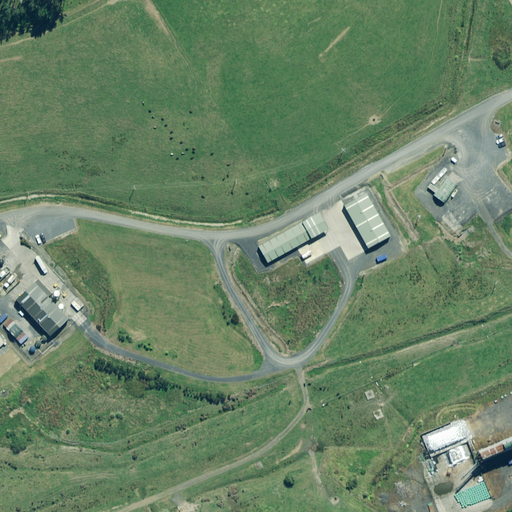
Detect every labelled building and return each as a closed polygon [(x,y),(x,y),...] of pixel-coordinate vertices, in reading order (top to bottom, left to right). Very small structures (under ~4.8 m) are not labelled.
[(421,149),(411,155),(417,163),(426,158),(421,149)] [(457,186),(447,178),(439,190),(437,188),(431,184),(428,188),(435,194),(434,196),(444,203),(457,186)] [(462,225),(449,211),(441,218),(454,233),(462,225)] [(312,239),(303,223),(259,247),(268,263),(312,239)] [(475,232),(472,228),(460,238),(463,242),(475,232)] [(69,319),(34,283),(16,300),(50,337),(69,319)] [(84,306),(78,300),(71,306),(77,313),(84,306)] [(0,322),(8,331),(16,323),(7,314),(0,321),(0,322)] [(16,323),(8,331),(16,339),(24,331),(16,323)] [(45,334),(34,345),(38,349),(49,339),(45,334)] [(38,351),(33,345),(27,350),(33,356),(38,351)] [(511,439),(478,455),(481,463),(504,453),(511,449),(511,439)]
